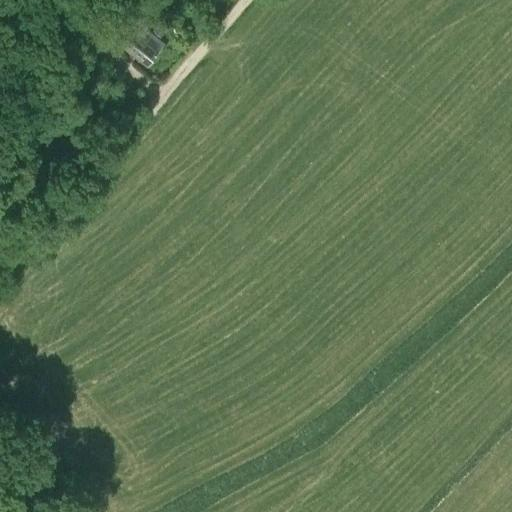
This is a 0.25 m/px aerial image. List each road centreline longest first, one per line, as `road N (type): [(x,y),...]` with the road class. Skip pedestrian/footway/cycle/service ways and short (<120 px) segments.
road 1 (track): [(0,252),(76,185),(158,95)]
road 2 (track): [(158,95),(244,0)]
